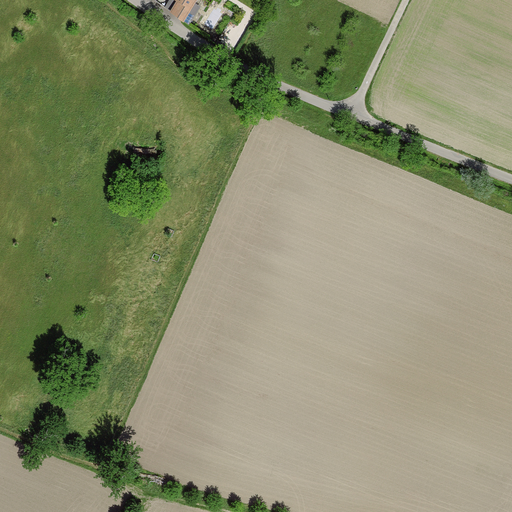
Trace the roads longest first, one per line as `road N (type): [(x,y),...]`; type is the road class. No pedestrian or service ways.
road 1 (unclassified): [(511,177),(274,83),(135,0)]
road 2 (track): [(405,0),(350,115)]
